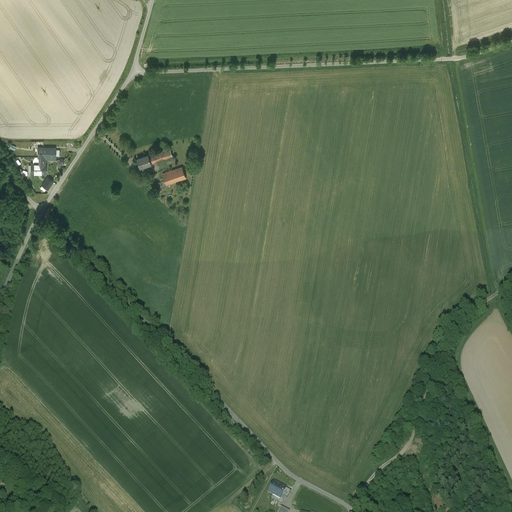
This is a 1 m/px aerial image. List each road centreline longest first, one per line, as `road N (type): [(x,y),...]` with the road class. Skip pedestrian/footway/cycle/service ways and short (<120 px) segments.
road 1 (unclassified): [(350,511),(288,473),(40,210)]
road 2 (unclassified): [(130,73),(463,58),(511,41)]
road 3 (track): [(351,511),(368,480),(405,451),(450,333),(511,285)]
road 4 (unclassified): [(130,73),(40,210)]
